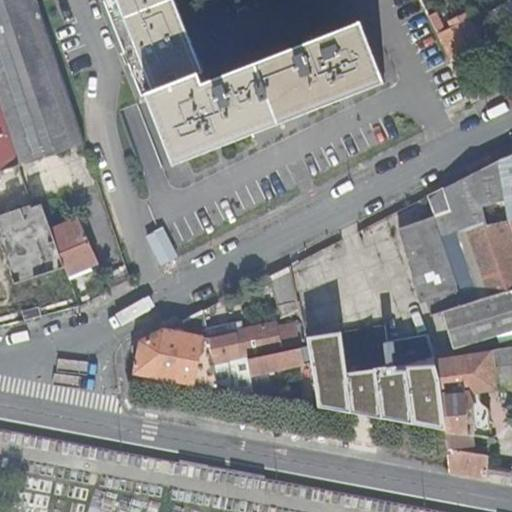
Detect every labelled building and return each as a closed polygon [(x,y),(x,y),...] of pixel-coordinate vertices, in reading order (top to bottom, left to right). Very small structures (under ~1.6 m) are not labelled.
[(0,0),(0,90),(25,165),(87,144),(38,0),(0,0)] [(178,164),(204,154),(135,0),(108,0),(145,96),(151,94),(178,164)] [(175,0),(135,0),(204,154),(237,141),(211,81),(206,83),(201,73),(203,72),(175,0)] [(511,7),(499,15),(511,37),(511,36),(511,7)] [(437,13),(429,17),(453,64),(486,49),(468,12),(451,20),(453,26),(446,30),(437,13)] [(363,22),(326,37),(355,96),(388,83),(363,22)] [(333,104),(355,96),(326,37),(305,45),(333,104)] [(268,129),(333,104),(305,45),(240,70),(268,129)] [(472,58),(456,65),(470,93),(485,85),(472,58)] [(237,141),(268,129),(240,70),(211,81),(237,141)] [(0,99),(22,165),(23,165),(25,165),(0,90),(0,99)] [(0,172),(22,165),(0,99),(0,172)] [(436,216),(399,233),(418,299),(425,296),(432,316),(444,313),(455,349),(511,332),(511,154),(429,196),(436,216)] [(65,291),(36,204),(35,204),(22,165),(0,172),(0,231),(25,305),(65,291)] [(36,204),(23,165),(22,165),(35,204),(36,204)] [(424,198),(387,214),(394,229),(430,213),(424,198)] [(70,275),(101,264),(81,220),(53,231),(70,275)] [(158,265),(176,258),(163,227),(145,234),(158,265)] [(284,317),(304,313),(293,265),(271,276),(281,307),(284,317)] [(40,316),(38,308),(22,312),(24,321),(40,316)] [(218,386),(214,364),(207,326),(204,311),(134,346),(139,372),(218,386)] [(385,322),(385,325),(386,341),(410,337),(407,318),(385,322)] [(242,321),(207,326),(214,364),(309,340),(309,336),(308,336),(306,323),(282,328),(280,324),(243,330),(242,321)] [(389,366),(436,359),(428,334),(410,337),(386,341),(385,341),(389,366)] [(218,386),(257,394),(260,376),(314,364),(309,340),(214,364),(218,386)] [(472,434),(493,439),(492,414),(483,414),(481,391),(511,386),(511,347),(478,352),(436,361),(440,373),(443,391),(451,471),(487,477),(489,449),(474,448),(472,434)] [(382,394),(393,391),(392,382),(382,383),(382,394)] [(309,387),(311,404),(343,409),(342,401),(323,398),(319,386),(309,387)] [(393,391),(382,394),(384,417),(396,419),(394,391),(393,391)] [(474,448),(489,449),(496,450),(496,440),(493,439),(472,434),(474,448)]
